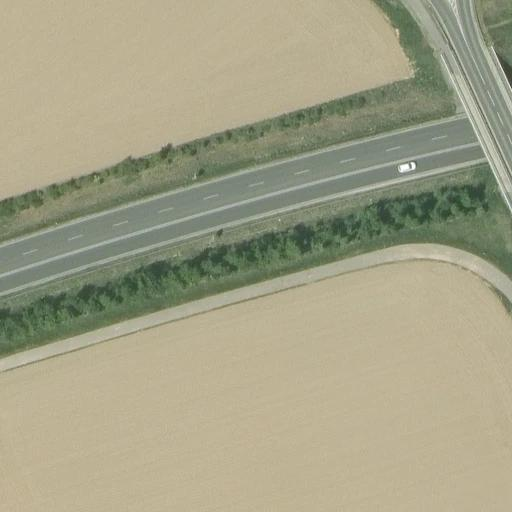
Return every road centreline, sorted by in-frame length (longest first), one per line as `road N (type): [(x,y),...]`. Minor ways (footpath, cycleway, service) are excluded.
road 1 (track): [(0,367),(383,259),(429,254),(453,261),(511,301)]
road 2 (trunk): [(0,268),(322,170),(511,126)]
road 3 (tertiary): [(511,150),(450,0)]
